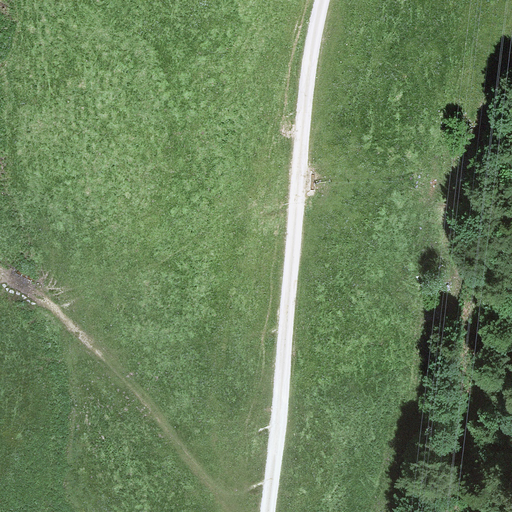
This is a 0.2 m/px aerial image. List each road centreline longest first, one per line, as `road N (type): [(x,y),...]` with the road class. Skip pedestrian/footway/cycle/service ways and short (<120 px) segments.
road 1 (track): [(269,495),(315,44),(327,0)]
road 2 (track): [(221,463),(0,292)]
